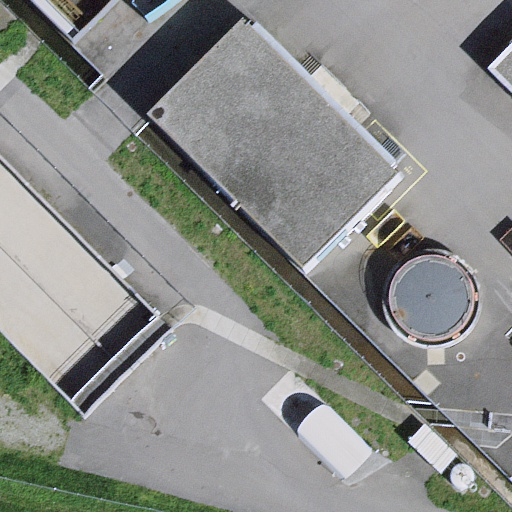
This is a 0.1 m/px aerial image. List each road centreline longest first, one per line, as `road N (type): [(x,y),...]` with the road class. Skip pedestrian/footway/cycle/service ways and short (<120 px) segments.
road 1 (unclassified): [(367,511),(317,503),(233,432),(200,278),(0,78)]
road 2 (unknown): [(317,503),(73,448)]
